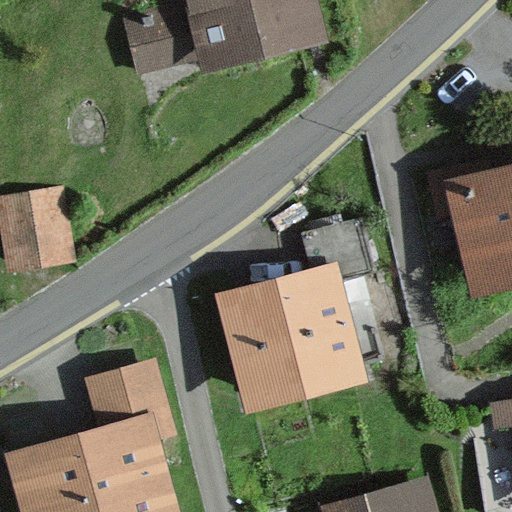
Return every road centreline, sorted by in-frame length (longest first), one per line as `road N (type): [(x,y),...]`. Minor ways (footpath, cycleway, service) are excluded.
road 1 (tertiary): [(460,0),(285,156),(161,245)]
road 2 (residential): [(161,245),(223,511)]
road 3 (tertiary): [(161,245),(0,344)]
